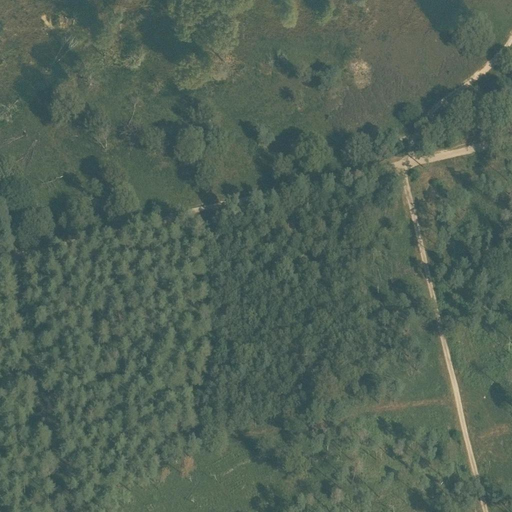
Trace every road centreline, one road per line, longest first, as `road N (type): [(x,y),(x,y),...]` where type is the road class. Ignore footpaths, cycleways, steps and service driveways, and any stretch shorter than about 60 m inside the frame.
road 1 (unknown): [(511,133),(0,259)]
road 2 (track): [(511,140),(0,264)]
road 3 (track): [(511,39),(476,81),(429,115),(404,165),(487,511)]
